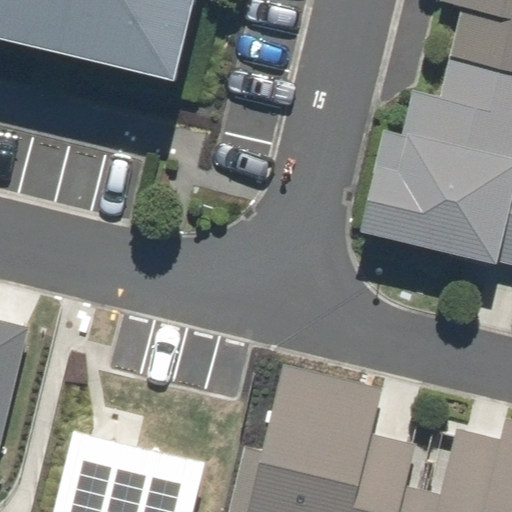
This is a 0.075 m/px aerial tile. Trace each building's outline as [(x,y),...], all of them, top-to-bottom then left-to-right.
[(0,0),(0,14),(176,59),(191,0),(0,0)] [(511,0),(437,0),(435,8),(463,17),(450,58),(511,72),(511,0)] [(379,120),(357,212),(511,247),(511,72),(450,58),(441,94),(411,87),(402,125),(379,120)] [(0,440),(3,441),(33,314),(0,306),(0,440)] [(511,511),(511,408),(507,407),(503,425),(460,414),(456,430),(445,477),(412,469),(424,422),(373,410),(382,374),(283,350),(243,511),(511,511)] [(185,511),(198,464),(67,433),(47,511),(185,511)]
